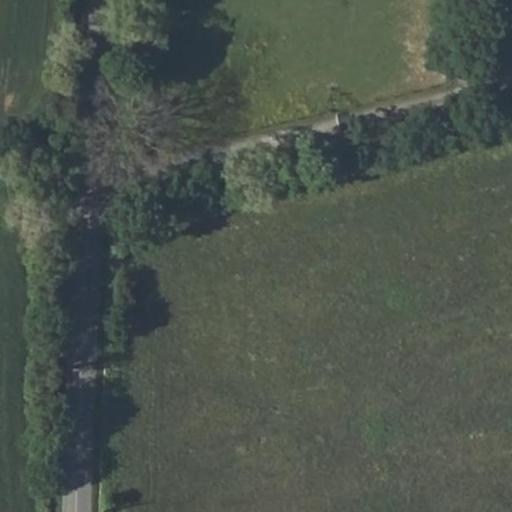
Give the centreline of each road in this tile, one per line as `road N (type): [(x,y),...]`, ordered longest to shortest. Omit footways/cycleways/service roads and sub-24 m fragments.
road 1 (unclassified): [(91,195),(511,73)]
road 2 (tertiary): [(91,195),(81,511)]
road 3 (tertiary): [(108,0),(91,195)]
